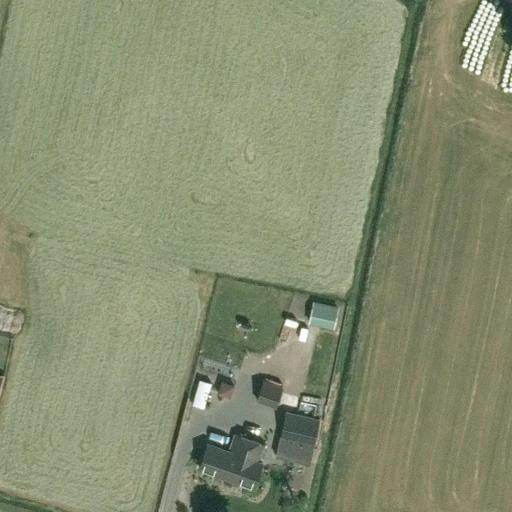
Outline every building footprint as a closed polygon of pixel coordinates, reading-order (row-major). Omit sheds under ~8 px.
[(310,321),(334,326),(337,308),(314,304),(310,321)] [(256,400),(276,407),(283,387),(263,380),(256,400)] [(199,381),(192,406),(204,410),(212,385),(199,381)] [(314,445),(320,418),(285,411),(279,438),(314,445)] [(262,462),(259,461),(266,444),(234,433),(228,450),(207,443),(199,467),(253,487),(262,462)]
